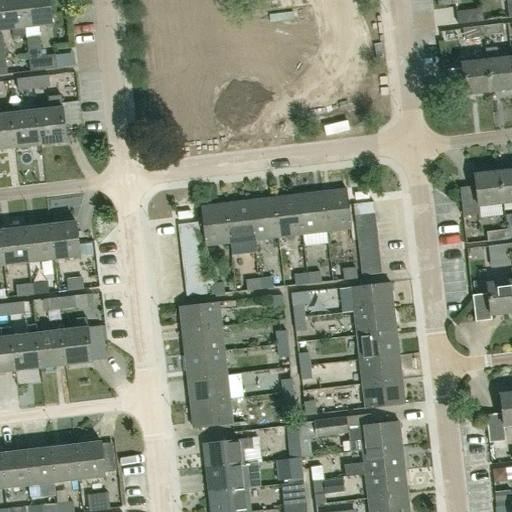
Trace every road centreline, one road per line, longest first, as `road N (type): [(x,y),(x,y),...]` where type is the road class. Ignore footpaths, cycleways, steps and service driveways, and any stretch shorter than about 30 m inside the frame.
road 1 (residential): [(123,179),(416,144)]
road 2 (residential): [(443,366),(416,144)]
road 3 (residential): [(150,399),(123,179)]
road 4 (residential): [(123,179),(101,0)]
road 5 (residential): [(0,418),(150,399)]
road 6 (residential): [(459,511),(443,366)]
road 7 (residential): [(416,144),(401,0)]
road 8 (residential): [(0,194),(123,179)]
